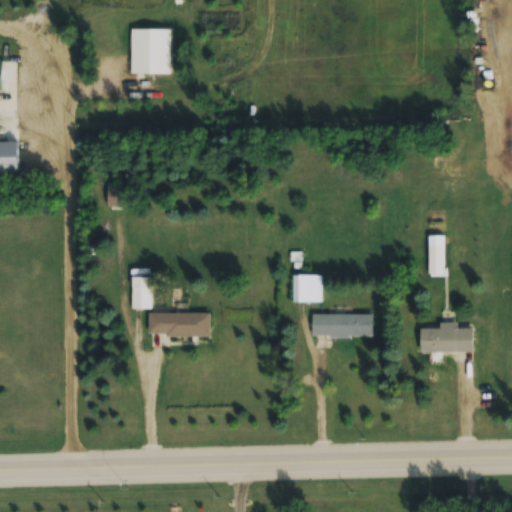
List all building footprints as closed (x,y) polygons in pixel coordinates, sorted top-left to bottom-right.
[(19,38),(20,39),(21,31),(2,28),(1,37),(0,41),(0,44),(18,46),(19,38)] [(171,30),(131,30),(131,76),(171,76),(171,30)] [(486,113),(500,111),(498,96),(484,98),(486,113)] [(483,134),(496,138),(501,123),(487,120),(483,134)] [(483,150),(495,158),(503,145),(491,137),(483,150)] [(483,171),(495,178),(503,165),(491,157),(483,171)] [(135,187),(108,187),(108,208),(135,208),(135,187)] [(445,242),(445,212),(429,212),(429,242),(445,242)] [(322,275),(292,275),(292,303),(322,303),(322,275)] [(132,309),(152,309),(152,277),(132,277),(132,309)] [(210,337),(210,313),(149,313),(149,337),(210,337)] [(312,337),(373,337),(373,314),(312,314),(312,337)] [(473,329),(419,329),(419,353),(473,353),(473,329)]
